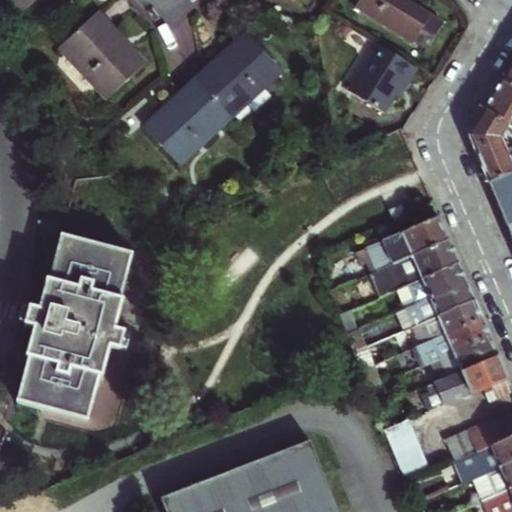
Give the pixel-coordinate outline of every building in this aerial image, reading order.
[(18,0),(28,10),(38,0),(18,0)] [(357,0),(354,5),(414,43),(415,42),(425,48),(441,21),(407,0),(357,0)] [(65,46),(112,97),(146,65),(122,38),(99,13),(65,46)] [(354,24),(348,33),(373,48),(378,40),(354,24)] [(283,67),(250,30),(224,54),(198,78),(232,115),(283,67)] [(404,77),(409,80),(418,65),(378,40),(373,48),(349,86),(384,108),(399,86),(404,77)] [(174,100),(148,123),(182,160),(232,115),(198,78),(174,100)] [(511,83),(505,79),(497,92),(488,106),(511,120),(511,83)] [(480,120),(471,134),(473,139),(494,130),(504,136),(511,126),(511,123),(511,120),(488,106),(480,120)] [(504,136),(494,130),(473,139),(482,158),(508,147),(504,136)] [(511,156),(508,147),(482,158),(486,170),(491,180),(511,170),(511,156)] [(511,170),(491,180),(508,221),(511,229),(511,170)] [(419,209),(415,199),(396,206),(400,216),(419,209)] [(376,267),(450,237),(447,229),(441,215),(367,245),(376,267)] [(136,245),(63,227),(53,267),(50,267),(42,298),(32,296),(27,317),(36,320),(28,351),(30,352),(19,394),(94,413),(104,372),(106,373),(115,340),(125,342),(130,321),(120,318),(128,288),(126,287),(136,245)] [(408,282),(460,260),(456,250),(450,237),(376,267),(369,270),(378,294),(408,282)] [(406,304),(431,295),(429,290),(448,283),(450,287),(469,279),(465,271),(460,260),(408,282),(413,295),(404,299),(406,304)] [(448,283),(429,290),(431,295),(406,304),(408,308),(418,304),(424,318),(425,318),(476,297),(473,289),(469,279),(450,287),(448,283)] [(480,307),(476,297),(425,318),(430,332),(415,337),(418,344),(484,317),(480,307)] [(488,327),(484,317),(418,344),(399,352),(407,370),(442,356),(492,336),(488,327)] [(424,318),(410,324),(415,337),(430,332),(425,318),(424,318)] [(496,346),(492,336),(442,356),(450,374),(500,353),(496,346)] [(450,374),(427,383),(438,407),(484,387),(510,377),(504,364),(500,353),(450,374)] [(511,388),(511,382),(510,377),(484,387),(489,399),(511,388)] [(488,416),(447,432),(457,455),(511,434),(511,413),(490,422),(488,416)] [(409,419),(384,429),(397,461),(421,452),(409,419)] [(462,468),(466,479),(474,476),(511,459),(511,434),(457,455),(458,458),(462,456),(466,467),(462,468)] [(161,492),(169,511),(340,511),(311,435),(161,492)] [(482,479),(489,494),(511,484),(511,459),(474,476),(476,482),(482,479)] [(511,484),(489,494),(478,499),(483,511),(507,511),(511,510),(511,484)]
